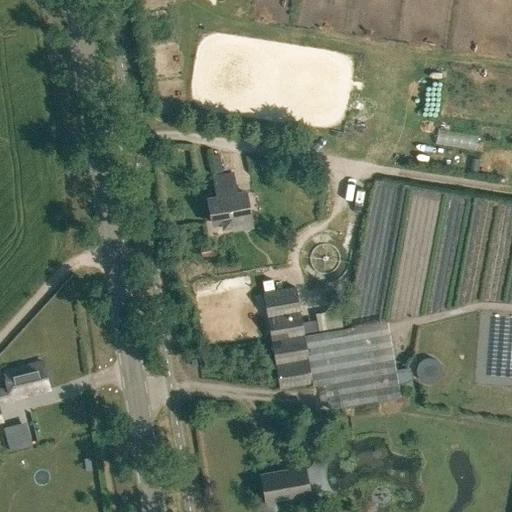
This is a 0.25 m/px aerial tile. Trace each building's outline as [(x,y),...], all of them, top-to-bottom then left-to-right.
[(247,192),(237,194),(233,173),(214,176),(218,197),(208,199),(212,221),(222,219),(223,226),(233,224),(232,217),(250,214),(247,192)] [(324,379),(328,404),(400,391),(387,315),(303,330),(295,287),(264,292),(280,387),(324,379)] [(323,318),(339,316),(337,304),(320,306),(323,318)] [(3,370),(7,387),(0,388),(0,421),(1,421),(0,417),(0,401),(48,389),(41,361),(3,370)] [(262,496),(265,496),(266,500),(294,496),(294,499),(310,496),(304,463),(288,466),(289,469),(262,474),(262,479),(259,479),(259,488),(262,496)]
